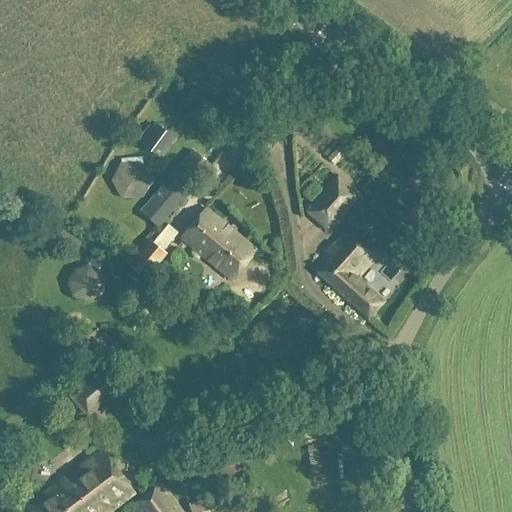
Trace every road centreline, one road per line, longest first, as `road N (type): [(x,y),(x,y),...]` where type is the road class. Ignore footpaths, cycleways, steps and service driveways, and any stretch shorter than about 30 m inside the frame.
road 1 (residential): [(414,511),(395,427),(401,345),(429,289),(511,179)]
road 2 (unknown): [(265,122),(304,282),(397,363)]
road 3 (tertiary): [(511,171),(296,0)]
